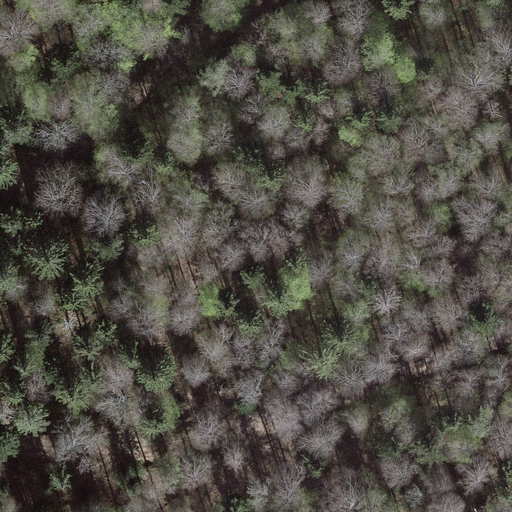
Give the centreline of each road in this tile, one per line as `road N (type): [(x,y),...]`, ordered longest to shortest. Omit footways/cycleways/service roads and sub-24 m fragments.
road 1 (track): [(511,343),(204,428),(0,443)]
road 2 (track): [(0,193),(26,184),(109,125),(250,0)]
